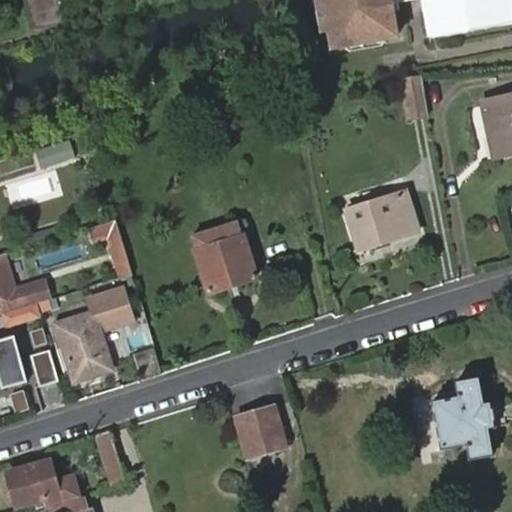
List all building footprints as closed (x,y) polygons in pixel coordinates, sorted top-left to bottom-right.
[(314,0),(320,31),(329,30),(323,0),(314,0)] [(323,0),(329,30),(333,47),(399,36),(392,0),(431,0),(437,29),(502,17),(500,2),(508,0),(507,0),(323,0)] [(429,114),(423,76),(400,79),(407,118),(429,114)] [(511,95),(483,102),(491,136),(505,132),(508,147),(511,146),(511,95)] [(505,132),(491,136),(495,157),(511,152),(511,146),(508,147),(505,132)] [(348,211),(360,248),(417,230),(405,192),(348,211)] [(191,234),(209,291),(257,276),(239,219),(191,234)] [(105,235),(115,268),(127,264),(118,231),(105,235)] [(0,300),(10,298),(14,310),(37,303),(49,300),(43,283),(18,290),(9,261),(0,263),(0,300)] [(126,303),(119,278),(91,287),(98,311),(126,303)] [(52,309),(49,300),(37,303),(40,311),(46,310),(52,309)] [(40,311),(37,303),(14,310),(3,313),(7,327),(41,316),(40,311)] [(57,323),(74,381),(111,370),(94,313),(57,323)] [(141,379),(162,372),(154,346),(133,353),(141,379)] [(38,385),(58,381),(52,351),(33,355),(38,385)] [(432,402),(442,449),(467,444),(470,460),(494,455),(489,429),(496,428),(492,403),(484,404),(479,378),(456,382),(458,397),(432,402)] [(235,419),(247,458),(271,452),(273,460),(283,457),(280,449),(286,447),(274,407),(235,419)] [(118,465),(109,433),(97,437),(106,468),(118,465)] [(46,507),(80,497),(74,475),(55,481),(49,461),(10,472),(13,483),(3,486),(6,497),(16,495),(19,506),(34,502),(36,509),(45,506),(46,507)] [(90,511),(89,508),(86,509),(83,499),(39,511),(90,511)]
